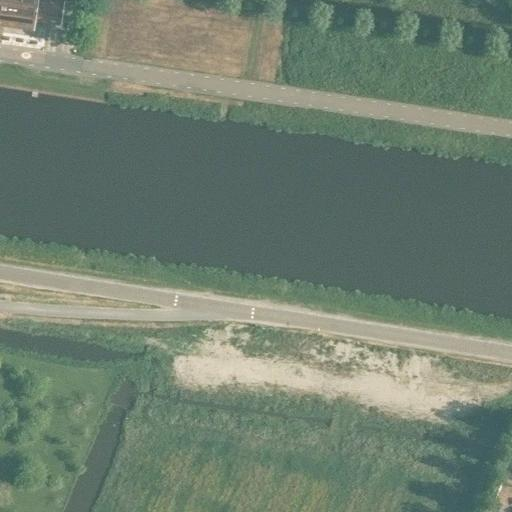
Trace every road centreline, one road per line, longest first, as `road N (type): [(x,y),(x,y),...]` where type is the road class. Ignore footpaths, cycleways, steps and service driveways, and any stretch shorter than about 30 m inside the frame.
road 1 (tertiary): [(511,125),(0,49)]
road 2 (tertiary): [(511,355),(234,311)]
road 3 (tertiary): [(234,311),(0,273)]
road 4 (tertiary): [(0,309),(158,317),(234,311)]
